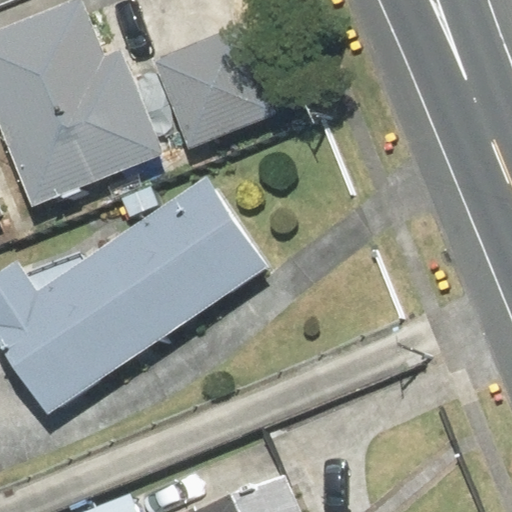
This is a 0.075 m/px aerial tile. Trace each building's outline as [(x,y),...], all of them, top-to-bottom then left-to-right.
[(96,6),(0,42),(0,85),(47,208),(180,156),(140,54),(118,63),(96,6)] [(252,26),(164,62),(202,156),(290,120),(252,26)] [(0,230),(18,224),(0,176),(0,230)] [(0,316),(70,418),(285,272),(223,181),(54,297),(35,269),(0,292),(0,316)] [(315,511),(303,480),(218,511),(315,511)]
